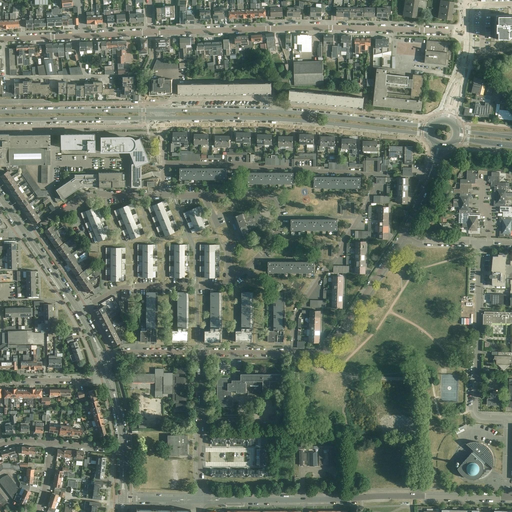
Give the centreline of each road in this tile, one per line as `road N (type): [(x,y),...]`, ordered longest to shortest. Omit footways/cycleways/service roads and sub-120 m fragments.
road 1 (residential): [(293,352),(296,314),(363,210),(371,176),(162,164)]
road 2 (residential): [(150,32),(465,30)]
road 3 (secondary): [(162,118),(275,119),(429,135)]
road 4 (residential): [(477,414),(479,242)]
road 5 (residential): [(293,352),(333,341),(404,233)]
road 6 (secondary): [(0,119),(162,118)]
road 7 (secondary): [(161,110),(0,111)]
road 8 (residential): [(78,310),(117,288),(228,280)]
road 9 (secondary): [(432,125),(283,112)]
road 10 (unclassified): [(199,500),(198,352)]
road 11 (residential): [(25,232),(88,196),(162,195)]
road 12 (residential): [(283,112),(261,98),(178,99),(161,110)]
road 13 (secondary): [(283,112),(161,110)]
road 14 (residential): [(5,39),(6,79),(86,78)]
